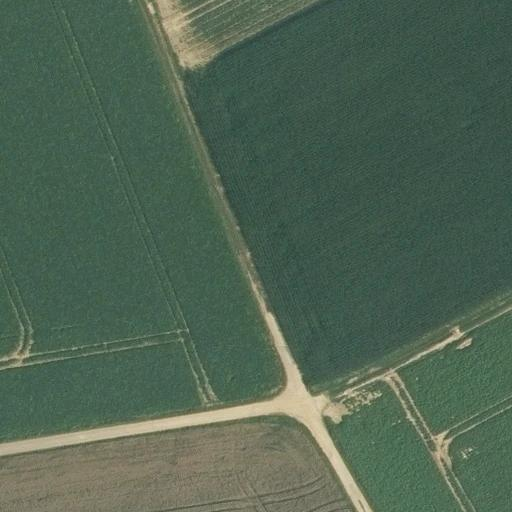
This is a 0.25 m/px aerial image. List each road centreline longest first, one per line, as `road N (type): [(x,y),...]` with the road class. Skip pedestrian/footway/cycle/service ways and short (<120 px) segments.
road 1 (track): [(511,299),(308,409),(146,0)]
road 2 (track): [(0,451),(308,409),(367,511)]
